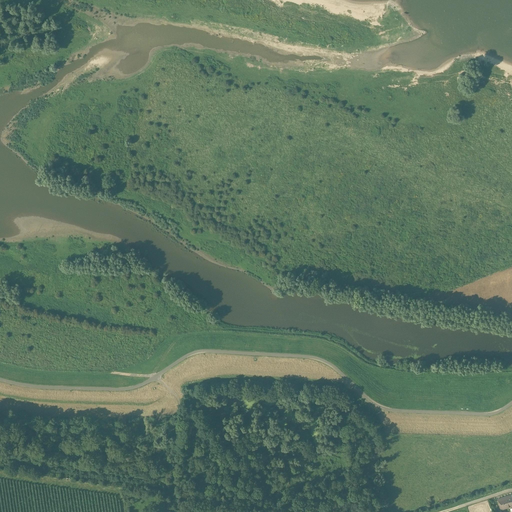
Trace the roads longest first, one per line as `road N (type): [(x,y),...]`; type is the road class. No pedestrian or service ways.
road 1 (unclassified): [(511,402),(487,414),(384,408),(337,369),(306,356),(199,351),(155,377)]
road 2 (unclassified): [(155,377),(119,389),(0,379)]
